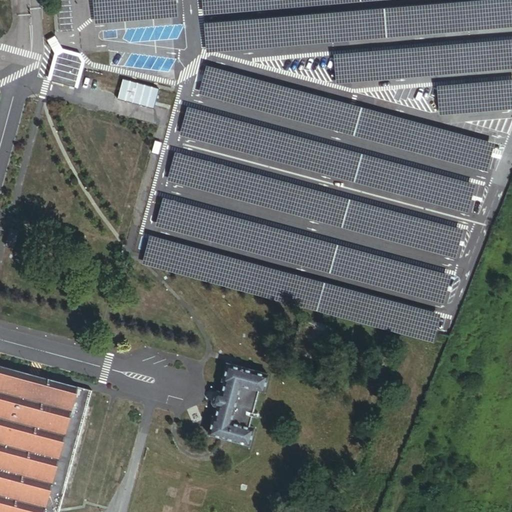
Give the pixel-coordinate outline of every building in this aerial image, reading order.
[(176,0),(92,0),(95,23),(178,15),(176,0)] [(202,0),(203,14),(381,0),(202,0)] [(511,0),(479,0),(202,23),(204,52),(511,26),(511,0)] [(60,49),(52,35),(45,40),(53,53),(60,49)] [(511,39),(337,56),(339,85),(511,69),(511,39)] [(81,62),(76,53),(60,49),(53,53),(45,80),(75,88),(81,62)] [(486,170),(493,143),(205,65),(198,92),(486,170)] [(511,107),(511,79),(437,87),(440,115),(511,107)] [(159,89),(123,80),(118,99),(154,108),(159,89)] [(469,211),(476,185),(188,107),(181,134),(469,211)] [(456,257),(463,231),(176,153),(168,180),(456,257)] [(441,299),(448,273),(161,195),(153,222),(441,299)] [(12,247),(16,231),(8,229),(4,245),(12,247)] [(430,340),(437,314),(150,236),(142,263),(430,340)] [(261,389),(264,376),(227,366),(223,379),(225,380),(221,394),(215,393),(213,403),(217,404),(214,419),(212,418),(209,431),(247,442),(250,428),(247,427),(257,388),(261,389)] [(59,511),(91,392),(0,367),(0,511),(59,511)]
